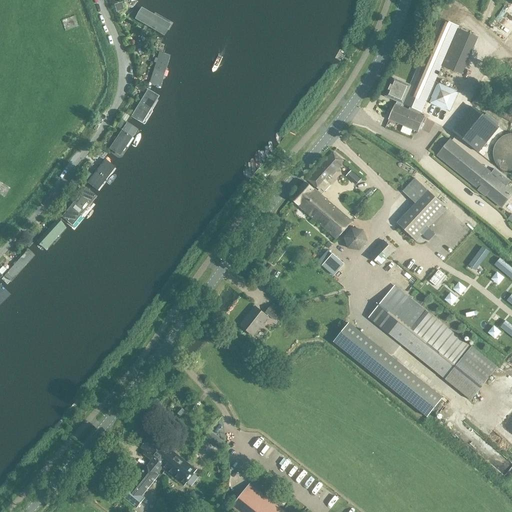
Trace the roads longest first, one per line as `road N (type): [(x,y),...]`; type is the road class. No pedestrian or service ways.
road 1 (secondary): [(28,511),(338,122),(372,73),(404,0)]
road 2 (unclassified): [(0,256),(69,173),(123,85),(101,0)]
